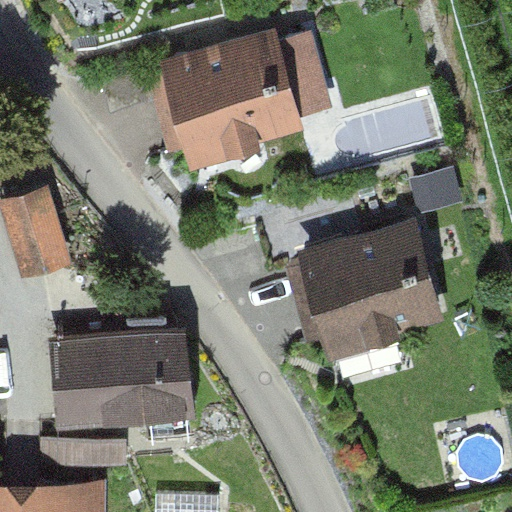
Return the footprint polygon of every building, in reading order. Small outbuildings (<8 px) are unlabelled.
[(306,26),(170,63),(193,146),(329,109),(306,26)] [(354,189),(258,215),(271,265),(311,254),(332,333),(439,305),(417,224),(366,237),(354,189)] [(42,194),(14,201),(27,251),(55,244),(42,194)] [(134,333),(55,340),(62,415),(188,403),(181,328),(167,330),(165,315),(132,318),(134,333)] [(126,438),(44,439),(45,458),(127,457),(126,438)] [(99,511),(100,483),(0,480),(0,511),(99,511)]
